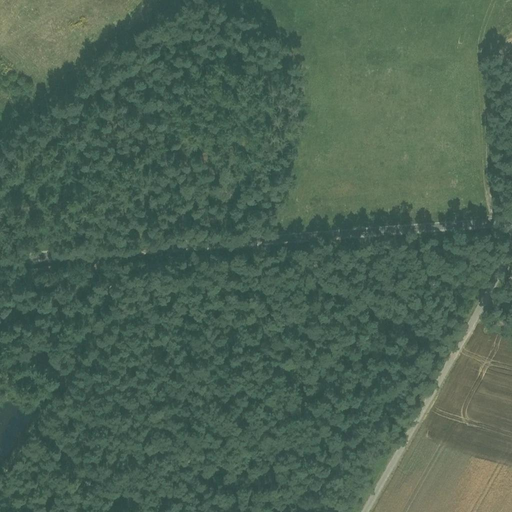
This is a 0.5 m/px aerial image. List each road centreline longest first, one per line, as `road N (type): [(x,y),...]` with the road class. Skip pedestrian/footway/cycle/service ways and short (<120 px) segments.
road 1 (unclassified): [(511,225),(0,269)]
road 2 (track): [(511,261),(365,511)]
